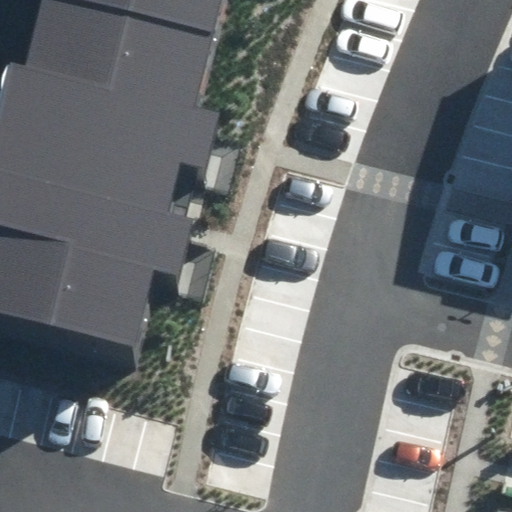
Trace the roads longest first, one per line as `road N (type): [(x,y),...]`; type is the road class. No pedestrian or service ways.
road 1 (residential): [(349,295),(463,0)]
road 2 (residential): [(311,511),(349,295)]
road 3 (residential): [(511,334),(349,295)]
